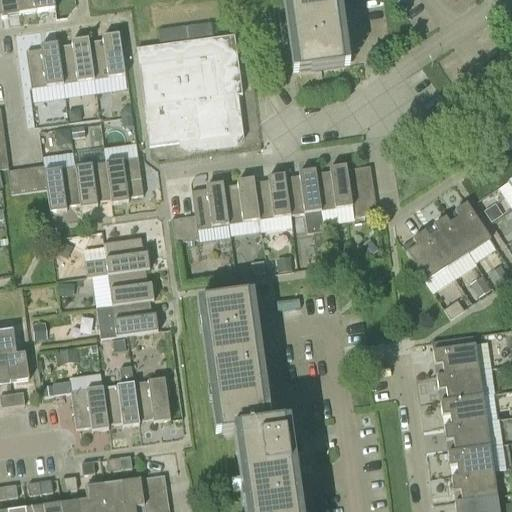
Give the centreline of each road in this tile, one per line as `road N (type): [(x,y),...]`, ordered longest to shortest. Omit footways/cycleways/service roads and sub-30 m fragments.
road 1 (residential): [(356,511),(330,328),(273,336),(269,305)]
road 2 (residential): [(421,511),(400,351)]
road 3 (residential): [(262,161),(371,88)]
road 4 (residential): [(387,213),(371,88)]
